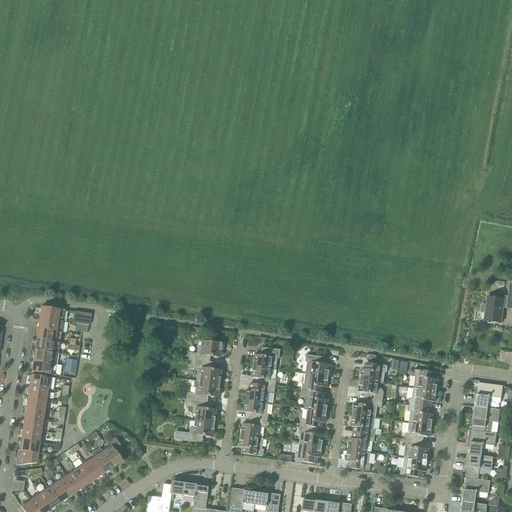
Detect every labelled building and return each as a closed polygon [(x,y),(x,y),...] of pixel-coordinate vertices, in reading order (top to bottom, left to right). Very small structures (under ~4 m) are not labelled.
[(483,304),(481,306),(481,311),(482,313),(485,313),(484,321),(501,323),(503,308),(511,308),(511,285),(510,285),(508,300),(488,297),(487,305),(483,304)] [(65,310),(42,307),(40,318),(64,322),(65,310)] [(74,317),(73,323),(77,324),(89,325),(90,326),(91,320),(74,317)] [(40,318),(39,329),(62,332),(64,322),(40,318)] [(87,333),(89,325),(77,324),(75,331),(87,333)] [(39,329),(37,339),(60,343),(62,332),(39,329)] [(37,339),(35,350),(59,354),(60,343),(37,339)] [(189,360),(192,360),(207,362),(208,356),(221,358),(223,344),(203,341),(202,348),(198,348),(198,354),(190,353),(189,360)] [(255,355),(254,366),(271,368),(272,369),(276,369),(278,358),(280,358),(281,350),(262,348),(261,355),(255,355)] [(35,350),(34,361),(57,364),(59,354),(35,350)] [(308,362),(306,373),(329,376),(330,365),(324,364),(325,358),(307,355),(306,362),(308,362)] [(199,368),(197,381),(221,384),(223,371),(209,369),(210,362),(207,362),(192,360),(192,367),(199,368)] [(57,364),(34,361),(32,372),(55,376),(57,364)] [(362,369),(361,381),(379,383),(383,384),(385,373),(387,373),(388,366),(369,363),(368,370),(362,369)] [(258,379),(257,384),(276,387),(277,381),(271,380),(272,369),(271,368),(254,366),(252,378),(258,379)] [(416,377),(414,388),(437,391),(438,379),(432,378),(433,372),(415,370),(414,377),(416,377)] [(302,390),(303,391),(320,393),(321,387),(327,388),(329,376),(306,373),(305,384),(303,384),(302,390)] [(53,390),(55,379),(32,375),(30,386),(53,390)] [(188,393),(187,400),(205,402),(206,396),(219,398),(221,384),(197,381),(195,382),(194,387),(196,388),(195,394),(188,393)] [(365,393),(364,399),(383,401),(384,392),(382,389),(379,389),(379,383),(361,381),(359,392),(365,393)] [(475,400),(474,407),(488,409),(488,408),(490,397),(502,399),(503,386),(479,383),(477,395),(475,395),(477,395),(477,400),(475,400)] [(276,387),(257,384),(257,390),(247,389),(246,401),(269,404),(270,393),(275,393),(276,387)] [(53,390),(30,386),(28,397),(48,400),(49,389),(53,390)] [(411,399),(410,405),(428,407),(429,402),(435,402),(437,391),(414,388),(413,399),(411,399)] [(304,408),(308,409),(327,412),(329,400),(320,399),(320,393),(303,391),(302,397),(306,397),(304,408)] [(28,397),(27,408),(46,411),(48,400),(28,397)] [(354,403),(353,415),(376,418),(377,407),(382,408),(383,401),(364,399),(364,405),(354,403)] [(197,414),(196,421),(215,424),(217,410),(204,408),(205,402),(187,400),(186,407),(193,408),(193,414),(197,414)] [(250,413),(250,419),(268,421),(269,415),(267,415),(269,404),(265,403),(246,401),(244,412),(250,413)] [(411,412),(409,423),(432,426),(434,414),(428,413),(428,407),(410,405),(409,411),(411,412)] [(472,418),(472,419),(474,419),(472,431),(485,433),(485,432),(491,433),(492,422),(498,423),(500,410),(488,408),(488,409),(474,407),(473,414),(475,414),(474,419),(472,418)] [(27,408),(25,418),(44,421),(46,411),(27,408)] [(301,419),(300,426),(319,428),(319,422),(326,423),(327,412),(308,409),(307,420),(301,419)] [(357,427),(357,433),(375,436),(376,429),(374,429),(376,418),(353,415),(351,427),(357,427)] [(25,418),(23,429),(43,432),(44,421),(25,418)] [(243,424),(241,435),(260,438),(261,427),(267,428),(268,421),(250,419),(249,425),(243,424)] [(215,424),(196,421),(195,428),(191,427),(190,433),(177,432),(176,439),(199,442),(200,435),(214,437),(215,424)] [(406,433),(405,440),(424,442),(424,437),(431,437),(432,426),(409,423),(408,434),(406,433)] [(301,432),(300,443),(322,446),(324,435),(318,434),(319,428),(300,426),(299,432),(301,432)] [(23,429),(22,440),(41,443),(43,432),(23,429)] [(469,430),(467,446),(469,447),(469,448),(468,455),(482,456),(483,445),(495,446),(497,434),(491,433),(485,432),(485,433),(472,431),(469,430)] [(96,432),(91,435),(94,440),(97,443),(101,440),(99,437),(96,432)] [(350,438),(348,450),(367,452),(369,442),(374,442),(375,436),(357,433),(356,439),(350,438)] [(260,438),(241,435),(240,447),(246,448),(245,454),(263,457),(264,450),(262,450),(264,438),(260,438)] [(111,445),(102,451),(113,467),(122,461),(120,458),(126,454),(123,448),(116,438),(109,443),(111,445)] [(22,440),(20,450),(20,451),(39,454),(40,453),(41,443),(22,440)] [(406,447),(405,458),(427,461),(429,449),(423,448),(424,442),(405,440),(404,446),(406,447)] [(322,446),(300,443),(298,454),(296,454),(295,461),(314,464),(315,457),(321,458),(322,446)] [(100,448),(91,454),(93,457),(104,474),(113,467),(102,451),(100,448)] [(20,451),(20,450),(18,450),(16,466),(40,463),(41,454),(40,453),(39,454),(20,451)] [(367,452),(348,450),(347,461),(353,462),(352,469),(370,471),(371,464),(370,464),(371,453),(367,452)] [(466,466),(466,467),(468,467),(466,478),(478,480),(479,480),(480,469),(492,470),(494,458),(482,456),(468,455),(467,461),(468,462),(468,466),(466,466)] [(93,457),(84,463),(95,480),(104,474),(93,457)] [(427,461),(405,458),(403,469),(401,468),(400,475),(419,478),(420,471),(426,472),(427,461)] [(84,463),(75,469),(86,486),(95,480),(84,463)] [(384,475),(386,467),(378,466),(377,474),(384,475)] [(75,469),(66,476),(77,492),(86,486),(75,469)] [(14,473),(13,481),(25,482),(27,471),(14,473)] [(66,476),(57,482),(68,498),(77,492),(66,476)] [(463,495),(462,502),(475,504),(477,492),(489,494),(490,482),(490,481),(479,480),(478,480),(466,478),(464,490),(463,490),(462,490),(464,491),(464,495),(463,495)] [(25,482),(13,481),(11,492),(24,490),(25,482)] [(57,482),(48,488),(59,504),(68,498),(57,482)] [(173,485),(171,494),(183,496),(195,497),(194,509),(206,510),(210,485),(203,484),(202,485),(198,485),(198,483),(197,483),(197,485),(173,482),(173,485)] [(148,496),(145,511),(168,511),(171,494),(173,485),(164,484),(162,497),(161,497),(157,496),(157,497),(149,496),(148,496)] [(48,488),(39,494),(50,510),(59,504),(48,488)] [(229,511),(242,511),(243,510),(254,511),(255,505),(257,493),(245,491),(246,489),(245,489),(245,491),(240,491),(240,489),(233,488),(229,511)] [(257,493),(255,505),(267,507),(266,511),(278,511),(281,495),(274,494),(274,495),(269,494),(269,493),(269,492),(268,494),(257,493)] [(39,494),(30,500),(38,511),(47,511),(50,510),(39,494)] [(302,511),(326,511),(328,502),(317,501),(317,499),(316,499),(316,501),(311,500),(311,499),(304,498),(302,511)] [(38,511),(30,500),(21,506),(24,511),(38,511)] [(328,502),(326,511),(351,511),(352,505),(345,504),(345,505),(340,504),(341,502),(340,502),(340,504),(328,502)] [(486,511),(487,505),(475,504),(462,502),(461,509),(462,509),(461,511),(486,511)]
